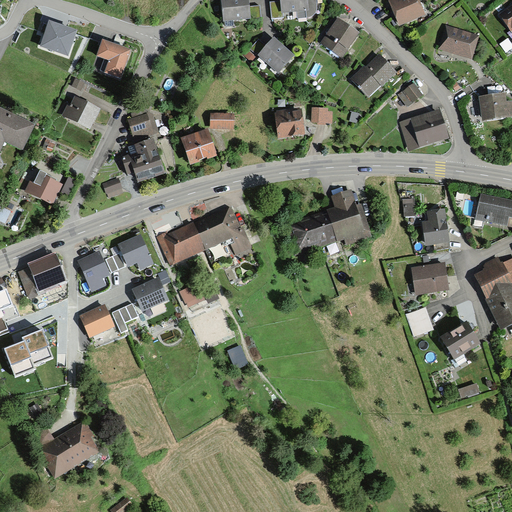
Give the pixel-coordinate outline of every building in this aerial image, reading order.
[(249,0),(220,0),(222,20),(260,17),(259,5),(250,6),(249,0)] [(277,0),(269,1),(271,19),(284,18),(284,12),(297,11),(297,18),(311,17),(314,14),(317,9),(316,0),(277,0)] [(418,0),(389,0),(388,1),(399,26),(425,14),(418,0)] [(511,6),(500,15),(511,32),(511,6)] [(353,35),(336,22),(320,44),(338,57),(353,35)] [(77,32),(49,23),(41,48),(69,57),(77,32)] [(438,49),(472,59),(479,35),(446,25),(438,49)] [(250,48),(277,73),(293,55),(274,37),(265,46),(258,39),(250,48)] [(511,44),(508,38),(500,44),(506,52),(511,48),(511,44)] [(130,53),(104,44),(100,57),(112,61),(108,74),(121,78),(130,53)] [(249,62),(255,57),(248,49),(243,54),(249,62)] [(390,74),(375,58),(349,82),(364,98),(390,74)] [(420,97),(412,86),(396,97),(404,108),(420,97)] [(483,121),(511,116),(511,104),(511,100),(507,101),(506,92),(479,96),(483,121)] [(63,117),(86,129),(95,113),(71,101),(63,117)] [(209,129),(230,130),(231,113),(218,113),(218,108),(209,108),(209,129)] [(439,109),(399,122),(409,151),(449,139),(439,109)] [(32,127),(0,110),(0,146),(4,140),(21,149),(32,127)] [(324,111),(310,111),(310,126),(324,126),(324,111)] [(274,114),(277,139),(300,136),(297,112),(274,114)] [(126,123),(133,141),(155,133),(149,115),(126,123)] [(205,134),(180,142),(187,165),(212,157),(205,134)] [(159,176),(149,144),(134,149),(136,155),(120,160),(125,174),(133,172),(136,183),(159,176)] [(60,186),(38,176),(30,195),(53,204),(60,186)] [(115,181),(101,185),(105,197),(119,193),(115,181)] [(284,228),(293,254),(360,231),(346,193),(332,198),(336,210),(284,228)] [(511,199),(481,193),(475,220),(506,227),(508,217),(511,218),(511,199)] [(404,216),(415,215),(414,199),(403,199),(404,216)] [(0,220),(8,224),(13,212),(1,207),(0,209),(0,220)] [(229,209),(189,226),(200,251),(225,240),(232,257),(247,250),(229,209)] [(426,244),(450,241),(445,209),(428,211),(430,221),(423,222),(426,244)] [(13,214),(10,223),(21,227),(24,218),(13,214)] [(162,227),(154,230),(169,265),(200,252),(189,226),(166,236),(162,227)] [(150,264),(139,239),(120,247),(128,266),(136,262),(138,269),(150,264)] [(106,276),(97,255),(78,263),(91,291),(103,286),(100,279),(106,276)] [(499,256),(483,264),(485,269),(474,275),(489,303),(501,328),(511,322),(511,257),(502,263),(499,256)] [(66,280),(57,257),(18,273),(28,296),(66,280)] [(411,266),(416,295),(448,290),(444,261),(411,266)] [(168,292),(175,289),(168,272),(161,275),(168,292)] [(165,298),(156,277),(132,288),(141,309),(165,298)] [(203,299),(196,284),(177,292),(184,307),(203,299)] [(122,332),(130,329),(127,323),(141,318),(135,304),(114,313),(122,332)] [(111,326),(102,306),(80,315),(89,335),(111,326)] [(413,336),(434,329),(426,306),(405,313),(413,336)] [(441,339),(455,360),(480,344),(466,322),(441,339)] [(63,355),(62,332),(33,333),(34,356),(63,355)] [(231,350),(238,369),(250,364),(244,346),(231,350)] [(62,373),(62,363),(37,364),(38,374),(62,373)] [(481,392),(478,383),(460,389),(464,398),(481,392)] [(49,446),(42,435),(32,441),(56,479),(97,454),(80,427),(49,446)] [(128,499),(112,511),(113,511),(125,511),(134,506),(128,499)]
